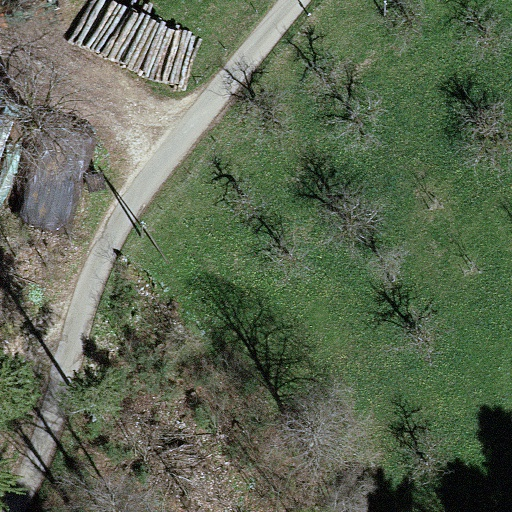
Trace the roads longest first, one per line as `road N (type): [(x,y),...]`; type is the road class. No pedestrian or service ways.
road 1 (unclassified): [(24,511),(103,292),(151,201),(305,0)]
road 2 (track): [(181,160),(53,77),(0,62)]
